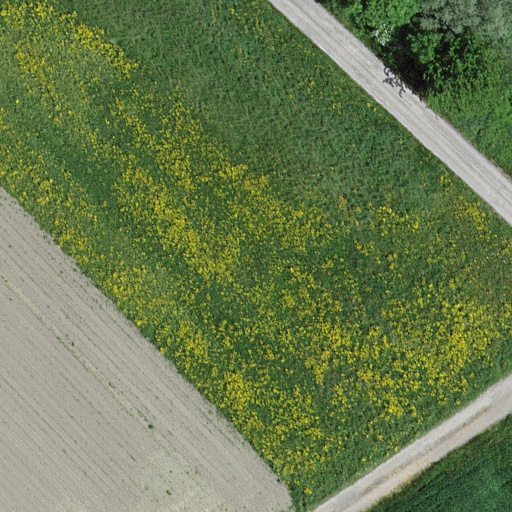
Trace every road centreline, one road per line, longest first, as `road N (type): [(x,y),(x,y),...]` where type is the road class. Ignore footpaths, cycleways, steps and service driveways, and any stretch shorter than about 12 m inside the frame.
road 1 (unclassified): [(304,0),(511,194)]
road 2 (track): [(348,511),(511,400)]
